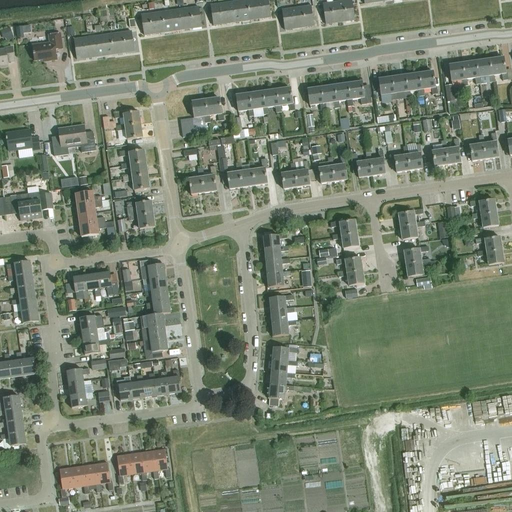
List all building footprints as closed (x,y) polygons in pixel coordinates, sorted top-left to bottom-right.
[(254,0),(239,3),(242,23),(257,21),(254,0)] [(268,0),(257,0),(254,0),(257,21),(271,19),(268,0)] [(352,1),(337,3),(340,23),(355,21),(352,1)] [(239,3),(225,5),(228,25),(242,23),(239,3)] [(337,3),(323,6),(326,26),(340,23),(337,3)] [(225,5),(211,7),(213,27),(228,25),(225,5)] [(311,7),(297,9),(299,29),(314,27),(311,7)] [(199,8),(184,10),(187,30),(202,28),(199,8)] [(297,9),(282,11),(285,31),(299,29),(297,9)] [(184,10),(170,12),(173,32),(187,30),(184,10)] [(170,12),(156,14),(159,35),(173,32),(170,12)] [(156,14),(141,16),(144,37),(159,35),(156,14)] [(16,28),(17,39),(24,38),(22,27),(16,28)] [(10,29),(2,32),(1,33),(3,40),(5,40),(6,42),(14,39),(10,29)] [(132,33),(117,35),(120,55),(134,53),(132,33)] [(49,61),(49,62),(57,61),(56,51),(63,50),(61,35),(49,37),(50,44),(33,47),(35,62),(49,61)] [(117,35),(103,37),(106,57),(120,55),(117,35)] [(103,37),(88,39),(91,59),(106,57),(103,37)] [(88,39),(74,41),(77,61),(91,59),(88,39)] [(15,62),(13,48),(5,49),(5,51),(0,51),(0,67),(8,66),(8,63),(15,62)] [(504,59),(490,61),(493,77),(494,77),(502,76),(503,82),(508,81),(511,80),(511,73),(506,75),(504,59)] [(490,61),(477,63),(479,79),(480,79),(489,78),(490,84),(495,83),(494,77),(493,77),(490,61)] [(477,63),(463,65),(466,81),(467,81),(475,79),(476,86),(481,85),(480,79),(479,79),(477,63)] [(463,65),(449,67),(452,83),(462,81),(463,88),(468,87),(467,81),(466,81),(463,65)] [(433,73),(420,75),(422,91),(424,91),(432,90),(433,96),(438,95),(437,88),(436,89),(433,73)] [(420,75),(406,77),(409,93),(410,93),(418,92),(419,98),(424,97),(424,91),(422,91),(420,75)] [(406,77),(393,79),(395,95),(397,95),(405,93),(406,100),(409,100),(411,99),(410,93),(409,93),(406,77)] [(393,79),(379,81),(381,97),(391,95),(392,102),(396,101),(397,101),(397,95),(395,95),(393,79)] [(351,101),(352,101),(360,100),(361,106),(367,106),(366,99),(364,99),(364,98),(362,83),(349,85),(351,101)] [(349,85),(335,87),(338,103),(339,103),(347,102),(348,108),(352,108),(353,107),(352,101),(351,101),(349,85)] [(335,87),(322,89),(324,105),(325,105),(334,104),(335,110),(340,109),(339,103),(338,103),(335,87)] [(455,102),(453,87),(445,88),(447,103),(455,102)] [(291,89),(277,91),(279,107),(281,107),(289,106),(290,113),(295,112),(294,105),(293,105),(291,89)] [(322,89),(308,91),(310,107),(320,106),(321,112),(326,111),(325,105),(324,105),(322,89)] [(277,91),(264,93),(266,109),(267,109),(275,108),(276,114),(282,114),(281,107),(279,107),(277,91)] [(264,93),(250,95),(252,111),(254,111),(262,110),(263,116),(268,116),(267,109),(266,109),(264,93)] [(250,95),(236,97),(238,113),(248,112),(249,118),(255,118),(254,111),(252,111),(250,95)] [(220,99),(206,101),(208,117),(210,117),(218,116),(219,123),(224,122),(223,115),(222,115),(220,99)] [(206,101),(192,103),(194,119),(204,118),(205,125),(211,124),(210,117),(208,117),(206,101)] [(497,109),(478,113),(479,120),(490,118),(492,126),(500,124),(497,109)] [(506,111),(499,112),(501,124),(508,123),(506,111)] [(123,113),(114,115),(115,120),(124,118),(125,126),(125,128),(141,126),(139,113),(124,115),(123,113)] [(308,129),(314,128),(313,116),(306,117),(308,129)] [(116,129),(116,127),(115,123),(110,124),(109,118),(103,119),(104,131),(116,129)] [(239,132),(242,132),(240,119),(232,120),(233,124),(234,133),(239,132)] [(431,121),(423,122),(425,134),(433,133),(431,121)] [(451,123),(453,131),(460,130),(459,121),(451,123)] [(233,124),(224,125),(226,134),(233,133),(234,133),(233,124)] [(116,127),(116,129),(117,132),(126,131),(127,141),(143,139),(141,126),(125,128),(125,126),(116,127)] [(71,129),(74,149),(81,148),(82,154),(96,152),(93,133),(85,134),(84,127),(71,129)] [(68,150),(74,149),(71,129),(59,130),(60,138),(52,139),(54,158),(69,156),(68,150)] [(40,151),(38,139),(31,140),(30,132),(6,135),(9,153),(32,149),(32,152),(40,151)] [(492,144),(485,145),(483,146),(485,161),(498,159),(496,144),(497,144),(496,135),(491,135),(492,144)] [(480,146),(470,148),(472,163),(485,161),(483,146),(485,145),(483,137),(479,137),(480,146)] [(455,150),(447,151),(445,151),(448,167),(461,165),(459,150),(460,150),(458,140),(454,141),(455,150)] [(443,152),(432,153),(435,169),(448,167),(445,151),(447,151),(446,142),(441,143),(443,152)] [(417,155),(409,157),(408,157),(410,172),(423,170),(420,156),(422,155),(420,146),(416,147),(417,155)] [(219,161),(226,160),(224,147),(217,148),(219,161)] [(320,147),(312,148),(313,156),(321,155),(320,147)] [(405,157),(394,159),(397,174),(410,172),(408,157),(409,157),(408,148),(403,148),(405,157)] [(380,161),(372,162),(370,162),(372,178),(385,176),(383,161),(384,161),(383,151),(378,152),(380,161)] [(129,152),(119,153),(120,158),(129,157),(130,164),(131,167),(146,164),(144,152),(129,154),(129,152)] [(367,163),(357,164),(359,180),(372,178),(370,162),(372,162),(370,153),(366,154),(367,163)] [(342,167),(334,168),(332,168),(334,183),(347,182),(345,167),(346,167),(345,157),(340,158),(342,167)] [(332,168),(334,168),(332,159),(328,160),(329,169),(319,170),(321,185),(334,183),(332,168)] [(219,161),(220,173),(228,172),(226,160),(219,161)] [(262,170),(255,171),(253,172),(255,187),(268,185),(266,170),(268,170),(266,160),(261,161),(262,170)] [(240,174),(242,189),(255,187),(253,172),(255,171),(254,162),(248,163),(250,172),(242,173),(240,174)] [(304,172),(296,173),(295,174),(297,189),(310,187),(308,172),(309,172),(307,163),(303,163),(304,172)] [(130,164),(121,166),(122,171),(131,170),(132,177),(132,179),(148,177),(146,164),(131,167),(130,164)] [(237,174),(227,175),(229,191),(242,189),(240,174),(242,173),(241,164),(236,165),(237,174)] [(292,174),(282,176),(284,191),(297,189),(295,174),(296,173),(295,165),(290,165),(292,174)] [(204,179),(202,179),(205,194),(217,193),(215,177),(217,177),(216,168),(210,168),(212,177),(204,179)] [(199,179),(189,181),(191,196),(205,194),(202,179),(204,179),(203,169),(198,170),(199,179)] [(132,177),(123,178),(124,184),(133,182),(134,192),(150,190),(148,177),(132,179),(132,177)] [(87,178),(79,179),(81,187),(88,186),(87,178)] [(71,180),(72,188),(79,187),(78,179),(71,180)] [(93,193),(76,195),(77,206),(102,203),(101,197),(94,199),(93,193)] [(28,195),(32,221),(43,219),(42,212),(53,210),(51,194),(29,197),(28,195)] [(21,222),(32,221),(28,195),(3,199),(5,214),(19,212),(21,222)] [(480,202),(470,204),(471,208),(480,207),(481,215),(481,217),(496,214),(495,201),(480,204),(480,202)] [(79,217),(96,215),(95,209),(103,208),(102,203),(77,206),(79,217)] [(136,203),(127,204),(128,217),(138,216),(138,218),(153,215),(152,207),(152,203),(136,205),(136,203)] [(413,214),(399,216),(401,229),(416,226),(416,224),(414,216),(423,215),(423,211),(413,212),(413,214)] [(481,215),(472,216),(473,221),(482,219),(483,230),(498,227),(496,214),(481,217),(481,215)] [(96,215),(79,217),(80,228),(105,224),(105,219),(97,220),(96,215)] [(138,216),(128,217),(129,222),(138,221),(140,231),(155,229),(153,215),(138,218),(138,216)] [(124,221),(118,222),(120,234),(126,233),(124,221)] [(340,223),(331,224),(331,229),(340,228),(341,236),(342,237),(357,235),(355,222),(340,224),(340,223)] [(416,226),(401,229),(402,242),(418,239),(416,229),(425,228),(425,223),(416,224),(416,226)] [(440,240),(448,239),(446,223),(438,224),(440,240)] [(105,224),(80,228),(82,239),(99,236),(98,231),(106,230),(105,224)] [(278,237),(263,239),(265,251),(280,250),(280,249),(279,241),(287,240),(287,235),(278,236),(278,237)] [(341,236),(332,237),(333,241),(342,240),(344,250),(359,248),(357,235),(342,237),(341,236)] [(485,240),(476,241),(476,246),(485,244),(486,252),(487,254),(502,251),(500,238),(485,241),(485,240)] [(280,250),(265,251),(266,264),(281,262),(281,261),(280,253),(289,252),(288,248),(280,249),(280,250)] [(419,250),(404,253),(406,266),(421,263),(421,262),(420,254),(429,253),(428,248),(419,249),(419,250)] [(320,259),(329,257),(328,251),(319,252),(320,259)] [(486,252),(478,254),(478,258),(487,257),(489,267),(504,264),(502,251),(487,254),(486,252)] [(326,259),(317,261),(318,267),(327,266),(326,259)] [(346,260),(336,262),(337,266),(346,265),(347,273),(347,275),(363,272),(361,259),(346,261),(346,260)] [(283,275),(283,274),(282,266),(290,265),(289,260),(281,261),(281,262),(266,264),(267,276),(283,275)] [(421,263),(406,266),(408,279),(423,276),(422,266),(431,265),(430,260),(421,262),(421,263)] [(143,281),(165,278),(164,266),(151,268),(150,262),(140,263),(143,281)] [(30,263),(7,267),(7,271),(15,270),(16,277),(32,275),(30,263)] [(122,271),(124,284),(125,284),(131,283),(129,270),(122,271)] [(347,273),(338,274),(339,279),(348,277),(349,287),(364,285),(363,272),(347,275),(347,273)] [(98,275),(100,291),(107,290),(108,297),(119,295),(117,283),(112,284),(110,273),(98,275)] [(283,275),(267,276),(268,289),(284,288),(283,278),(291,277),(291,273),(283,274),(283,275)] [(32,275),(16,277),(8,278),(9,283),(17,282),(18,289),(34,287),(32,275)] [(101,298),(100,291),(98,275),(86,277),(88,293),(95,292),(96,299),(101,298)] [(89,300),(88,293),(86,277),(73,279),(76,299),(83,298),(84,300),(89,300)] [(151,292),(167,290),(165,278),(143,281),(144,286),(151,286),(151,292)] [(430,279),(416,281),(417,287),(423,286),(423,289),(432,288),(430,279)] [(311,288),(311,280),(302,281),(303,289),(311,288)] [(131,283),(125,284),(126,293),(133,292),(132,283),(131,283)] [(18,289),(10,290),(11,295),(19,294),(20,301),(35,299),(34,287),(18,289)] [(153,305),(169,302),(167,290),(151,292),(145,293),(145,299),(152,298),(153,305)] [(346,300),(358,299),(357,291),(345,293),(346,300)] [(285,299),(270,300),(271,313),(286,311),(286,310),(285,302),(294,301),(293,297),(284,298),(285,299)] [(20,301),(12,302),(12,307),(20,306),(21,313),(37,311),(35,299),(20,301)] [(74,300),(67,301),(68,313),(75,312),(74,300)] [(163,316),(164,316),(171,315),(169,302),(153,305),(146,306),(147,311),(154,310),(155,316),(155,317),(163,315),(163,316)] [(286,311),(271,313),(272,326),(288,324),(287,323),(287,315),(295,314),(294,309),(286,310),(286,311)] [(21,313),(13,314),(14,319),(22,318),(23,325),(39,323),(37,311),(21,313)] [(164,328),(163,316),(163,315),(155,317),(155,316),(147,317),(147,318),(140,319),(142,331),(164,328)] [(81,332),(97,330),(96,323),(103,322),(102,317),(95,318),(79,320),(81,332)] [(288,324),(272,326),(273,338),(289,337),(288,327),(296,327),(296,322),(287,323),(288,324)] [(133,323),(124,324),(125,333),(135,331),(133,323)] [(117,339),(123,338),(121,326),(115,327),(117,339)] [(151,342),(166,340),(164,328),(142,331),(143,336),(150,335),(151,342)] [(106,341),(105,334),(104,329),(97,330),(81,332),(83,344),(106,341)] [(133,332),(125,333),(126,342),(134,341),(133,332)] [(168,352),(166,340),(151,342),(144,343),(144,348),(151,347),(152,354),(145,355),(146,361),(162,359),(161,353),(168,352)] [(99,347),(111,346),(110,341),(106,341),(83,344),(85,357),(101,354),(99,347)] [(288,363),(288,362),(289,354),(297,355),(297,350),(288,349),(288,350),(273,349),(272,362),(288,363)] [(126,358),(125,351),(109,353),(110,360),(126,358)] [(30,361),(22,362),(25,378),(36,376),(33,352),(28,353),(30,361)] [(18,363),(10,364),(13,379),(25,378),(22,362),(21,354),(16,355),(18,363)] [(320,364),(321,356),(310,355),(310,363),(320,364)] [(6,364),(0,365),(0,375),(1,381),(13,379),(10,364),(9,356),(5,356),(6,364)] [(93,372),(107,369),(106,361),(91,363),(93,372)] [(120,372),(119,362),(109,363),(110,373),(120,372)] [(296,363),(288,362),(288,363),(272,362),(271,374),(287,376),(287,375),(287,367),(296,367),(296,363)] [(68,385),(84,383),(83,376),(90,375),(89,370),(82,371),(67,373),(68,385)] [(167,380),(169,396),(182,394),(179,372),(173,372),(174,379),(167,380)] [(169,396),(167,380),(166,373),(161,374),(162,381),(155,382),(157,398),(169,396)] [(295,375),(287,375),(287,376),(271,374),(270,387),(286,388),(286,387),(286,379),(295,380),(295,375)] [(157,398),(155,382),(154,375),(149,376),(150,383),(143,384),(145,399),(157,398)] [(145,399),(143,384),(142,377),(137,378),(138,384),(131,385),(133,401),(145,399)] [(133,401),(131,385),(130,379),(125,379),(126,386),(119,387),(121,403),(133,401)] [(108,380),(101,381),(103,390),(109,389),(108,380)] [(70,397),(86,395),(85,388),(92,387),(91,382),(84,383),(68,385),(70,397)] [(294,388),(286,387),(286,388),(270,387),(269,400),(284,401),(285,392),(293,392),(294,388)] [(111,403),(109,393),(98,395),(100,405),(111,403)] [(93,394),(86,395),(70,397),(72,410),(87,408),(86,400),(93,399),(93,394)] [(19,398),(0,400),(0,405),(4,404),(5,412),(21,409),(19,398)] [(21,409),(5,412),(0,412),(0,417),(6,416),(7,424),(23,421),(21,409)] [(23,421),(7,424),(0,424),(0,429),(8,428),(9,435),(24,433),(23,421)] [(24,433),(9,435),(1,437),(1,441),(9,440),(11,448),(26,446),(24,433)] [(165,451),(153,453),(156,473),(158,472),(165,471),(166,479),(171,479),(170,470),(168,470),(165,451)] [(153,453),(141,455),(144,474),(146,474),(153,473),(154,481),(159,480),(158,472),(156,473),(153,453)] [(141,455),(129,456),(132,476),(141,475),(143,483),(147,482),(146,474),(144,474),(141,455)] [(129,456),(117,458),(120,477),(118,478),(119,486),(124,485),(123,477),(132,476),(129,456)] [(108,464),(96,466),(99,486),(101,486),(108,485),(109,493),(114,492),(113,483),(111,484),(108,464)] [(96,466),(84,468),(87,488),(89,487),(96,486),(97,494),(102,494),(101,486),(99,486),(96,466)] [(84,468),(72,470),(75,489),(84,488),(85,496),(90,495),(89,487),(87,488),(84,468)] [(72,470),(60,471),(62,491),(61,491),(62,499),(67,499),(65,491),(75,489),(72,470)] [(59,508),(69,506),(68,500),(58,501),(59,508)]
